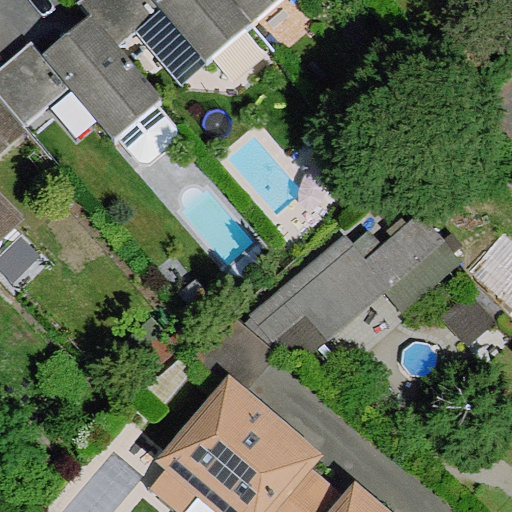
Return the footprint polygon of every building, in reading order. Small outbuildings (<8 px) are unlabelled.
[(40,48),(0,82),(0,159),(1,160),(82,89),(129,142),(173,103),(128,51),(148,33),(197,89),(299,0),(97,0),(89,7),(102,22),(53,64),(40,48)] [(0,195),(0,264),(35,232),(0,195)] [(354,243),(260,322),(312,369),(455,249),(430,221),(377,266),(354,243)] [(511,233),(472,278),(511,313),(511,233)] [(389,511),(239,385),(167,470),(216,511),(389,511)]
